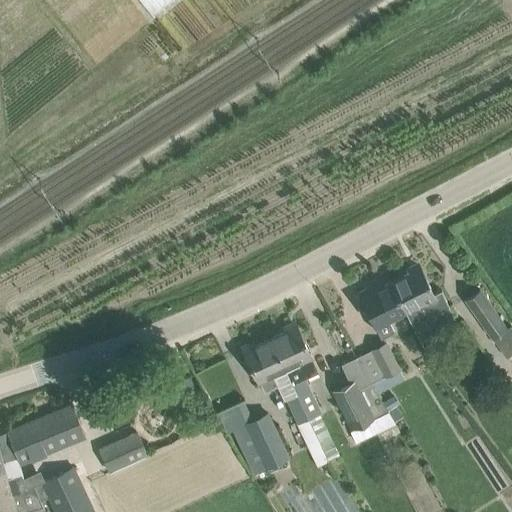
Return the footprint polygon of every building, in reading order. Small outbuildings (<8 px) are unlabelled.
[(141,0),(152,14),(168,0),(141,0)] [(420,267),(391,282),(404,309),(412,324),(449,306),(441,290),(433,294),(420,267)] [(404,309),(391,282),(361,297),(375,323),(381,335),(393,328),(388,318),(404,309)] [(464,299),(492,338),(508,327),(480,288),(464,299)] [(318,412),(302,379),(317,372),(309,355),(310,355),(296,326),(270,338),(283,367),(291,383),(308,417),(318,412)] [(263,392),(276,386),(283,401),(287,399),(292,411),(317,467),(328,462),(308,417),(291,383),(283,367),(270,338),(244,351),(257,379),(258,379),(263,392)] [(386,341),(356,356),(370,382),(384,376),(389,386),(403,379),(398,370),(400,369),(386,341)] [(379,416),(387,412),(370,382),(356,356),(340,364),(349,382),(331,391),(350,430),(349,430),(355,441),(384,427),(379,416)] [(165,386),(171,401),(196,390),(189,376),(165,386)] [(268,413),(252,420),(242,400),(215,413),(225,433),(231,430),(254,475),(290,458),(268,413)] [(0,480),(5,479),(1,464),(27,452),(30,458),(85,435),(72,404),(0,433),(0,480)] [(99,448),(109,472),(147,454),(137,431),(99,448)] [(40,482),(33,485),(40,501),(48,498),(53,511),(95,511),(74,465),(40,481),(40,482)] [(5,479),(0,480),(0,511),(13,508),(14,511),(25,511),(31,510),(43,507),(40,501),(33,485),(25,489),(22,479),(22,478),(21,474),(5,479)]
